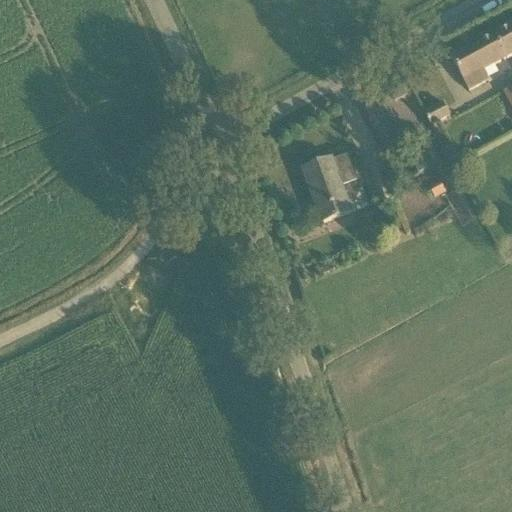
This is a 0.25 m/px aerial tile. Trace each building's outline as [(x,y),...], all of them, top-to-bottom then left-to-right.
[(511,25),(450,58),(470,92),(487,82),(482,73),(511,57),(511,25)] [(395,102),(407,95),(402,85),(389,92),(395,102)] [(432,126),(450,116),(444,104),(425,114),(432,126)] [(342,186),(357,180),(347,157),(332,163),(331,160),(303,170),(323,225),(353,214),(342,186)] [(363,173),(376,206),(395,199),(383,166),(363,173)]
